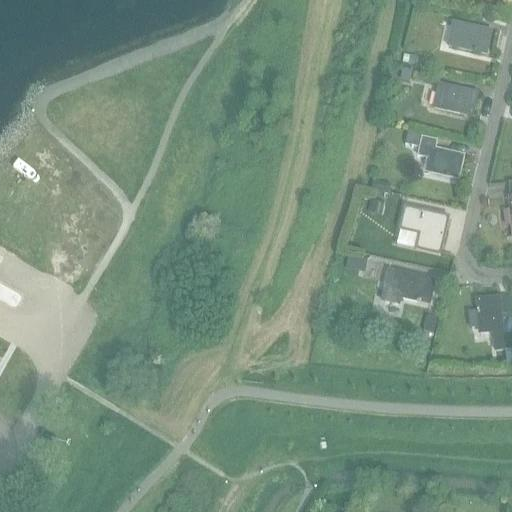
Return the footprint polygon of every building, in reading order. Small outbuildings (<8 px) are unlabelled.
[(486,55),(492,32),(453,23),(451,32),(461,35),(457,48),(486,55)] [(403,55),(402,63),(407,64),(407,65),(415,67),(418,58),(409,56),(409,57),(403,55)] [(403,70),(400,82),(410,83),(412,72),(403,70)] [(477,95),(439,87),(434,110),(472,118),(477,95)] [(409,133),(406,146),(420,149),(422,140),(423,137),(409,133)] [(437,143),(422,140),(420,149),(418,157),(432,160),(429,174),(459,180),(464,157),(435,151),(437,143)] [(378,182),(376,191),(388,194),(390,185),(378,182)] [(389,202),(404,207),(408,195),(392,191),(389,202)] [(371,202),(368,213),(381,216),(384,204),(371,202)] [(405,209),(400,232),(419,236),(416,251),(440,257),(444,241),(449,219),(419,212),(405,209)] [(388,272),(382,302),(399,306),(401,299),(430,306),(435,282),(396,274),(388,272)] [(493,330),(494,339),(495,353),(506,352),(507,364),(511,363),(511,336),(503,338),(499,299),(476,302),(477,314),(469,314),(470,330),(478,329),(479,331),(493,330)] [(427,318),(424,333),(433,335),(436,320),(427,318)]
